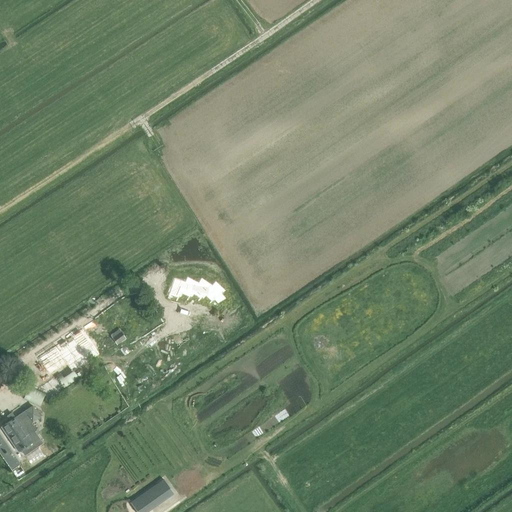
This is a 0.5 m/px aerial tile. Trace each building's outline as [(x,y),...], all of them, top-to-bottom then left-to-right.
[(184,279),(179,290),(188,294),(191,290),(198,280),(187,275),(184,279)] [(172,276),(168,292),(177,295),(179,290),(184,279),(172,276)] [(198,280),(191,290),(199,295),(203,291),(211,283),(201,276),(198,280)] [(211,283),(203,291),(209,298),(211,297),(214,301),(223,297),(219,292),(224,289),(215,280),(211,283)] [(92,330),(98,339),(109,331),(103,322),(92,330)] [(110,336),(117,346),(126,339),(119,329),(110,336)] [(73,338),(39,361),(50,377),(66,366),(72,375),(90,363),(73,338)] [(25,411),(2,427),(18,452),(21,450),(25,455),(42,443),(34,432),(37,430),(32,423),(32,422),(25,411)] [(158,484),(146,492),(156,505),(163,500),(159,494),(162,491),(158,484)]
